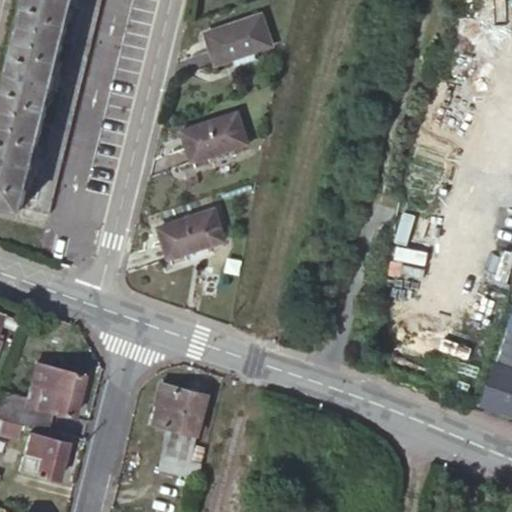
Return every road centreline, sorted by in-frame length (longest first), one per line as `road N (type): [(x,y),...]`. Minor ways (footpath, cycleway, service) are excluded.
road 1 (residential): [(132,318),(511,459)]
road 2 (residential): [(165,0),(95,305)]
road 3 (residential): [(85,511),(132,318)]
